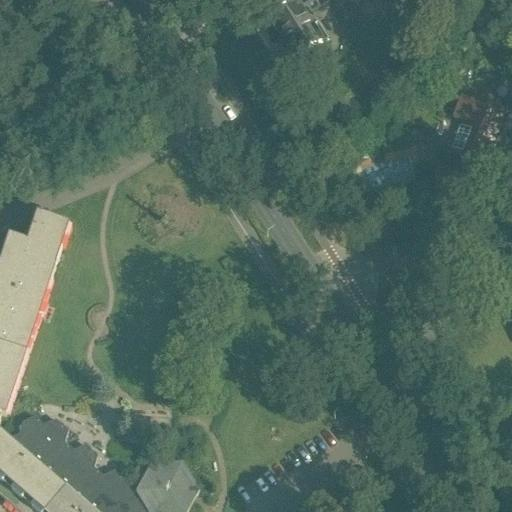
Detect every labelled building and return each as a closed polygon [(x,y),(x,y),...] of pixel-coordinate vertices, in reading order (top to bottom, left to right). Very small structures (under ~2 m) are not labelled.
[(328,0),(277,0),(261,10),(283,45),(279,48),(288,62),(292,59),(295,63),(300,59),(304,65),(311,67),(318,63),(321,54),(317,48),(327,41),(314,21),(309,23),(301,11),(306,8),(309,12),(328,0)] [(473,104),(461,100),(454,118),(466,123),(463,129),(459,128),(451,150),(455,152),(453,157),(483,168),(504,113),(474,102),(473,104)] [(355,176),(346,179),(350,194),(359,192),(355,176)] [(0,269),(0,416),(1,417),(6,418),(56,269),(56,268),(70,227),(38,216),(28,245),(10,239),(0,269)] [(0,459),(3,459),(8,456),(14,451),(0,438),(0,427),(2,422),(1,421),(0,421),(0,459)] [(0,511),(115,511),(105,475),(0,507),(0,506),(0,511)]
